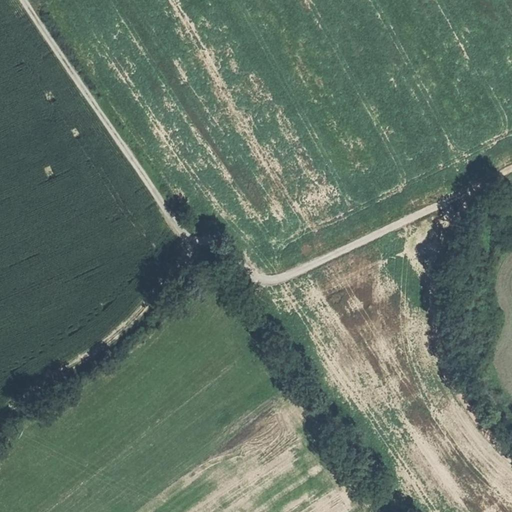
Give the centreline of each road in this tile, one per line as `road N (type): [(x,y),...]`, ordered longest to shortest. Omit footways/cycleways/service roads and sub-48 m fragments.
road 1 (track): [(459,201),(266,282),(227,268),(184,233),(24,0)]
road 2 (track): [(511,168),(459,201),(431,294),(446,368),(478,424),(511,458)]
